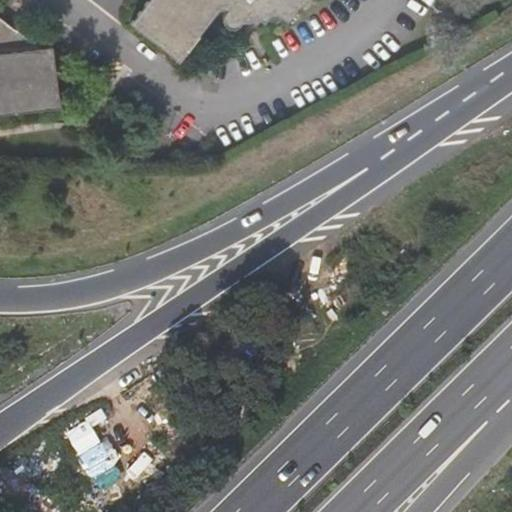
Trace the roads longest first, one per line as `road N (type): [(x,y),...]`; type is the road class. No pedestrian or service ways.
road 1 (motorway): [(417,135),(381,172),(0,428)]
road 2 (motorway): [(417,135),(385,144),(144,275),(104,287),(0,296)]
road 3 (motorway): [(511,247),(245,511)]
road 4 (motorway): [(359,511),(511,364)]
road 5 (motorway): [(421,511),(473,453),(511,373)]
